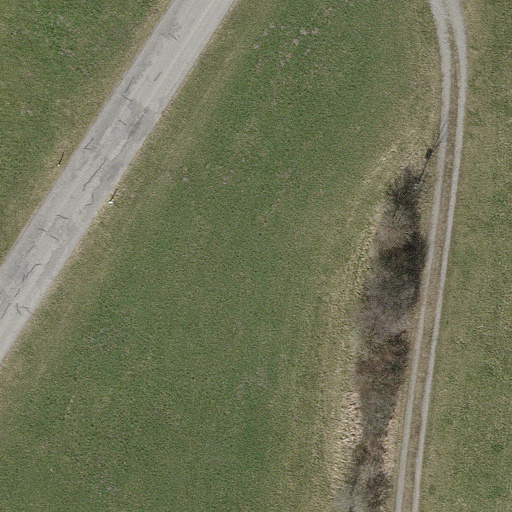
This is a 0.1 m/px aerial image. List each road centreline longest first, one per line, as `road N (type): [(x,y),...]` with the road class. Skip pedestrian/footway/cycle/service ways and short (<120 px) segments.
road 1 (track): [(406,511),(442,0)]
road 2 (tertiary): [(205,0),(0,308)]
